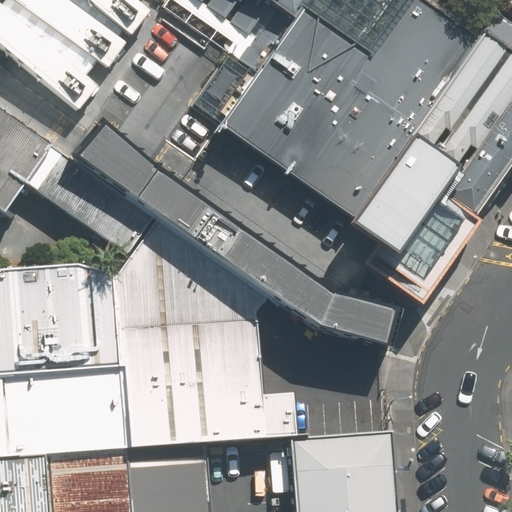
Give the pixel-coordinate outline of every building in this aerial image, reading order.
[(0,0),(0,68),(69,117),(85,94),(75,86),(93,61),(104,68),(139,18),(127,10),(134,0),(0,0)] [(404,140),(473,40),(414,0),(405,0),(367,55),(299,8),(281,34),(215,130),(349,220),(404,140)] [(232,0),(256,15),(267,0),(232,0)] [(304,0),(267,0),(256,15),(281,34),(299,8),(304,0)] [(496,55),(473,40),(404,140),(427,155),(496,55)] [(511,94),(511,66),(496,55),(427,155),(456,175),(511,94)] [(511,94),(456,175),(441,198),(468,216),(506,160),(511,164),(511,94)] [(44,145),(0,114),(0,207),(18,182),(44,145)] [(318,323),(382,341),(388,306),(331,291),(102,126),(82,153),(318,323)] [(349,220),(428,274),(468,216),(441,198),(456,175),(427,155),(404,140),(349,220)] [(151,219),(44,145),(18,182),(125,256),(151,219)] [(0,511),(198,511),(194,453),(284,447),(280,401),(251,404),(244,323),(260,304),(157,222),(104,287),(66,273),(0,278),(0,511)] [(391,511),(386,431),(285,438),(290,511),(391,511)]
